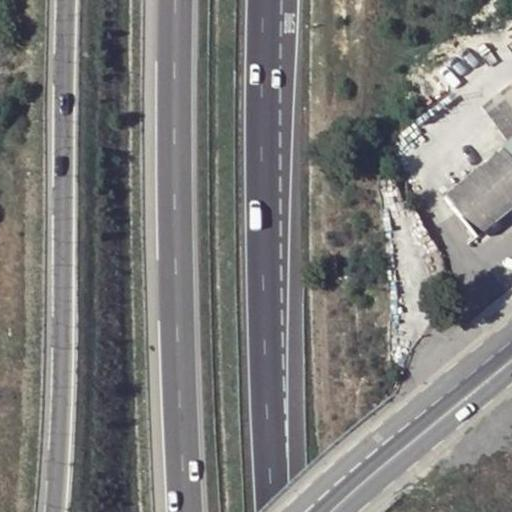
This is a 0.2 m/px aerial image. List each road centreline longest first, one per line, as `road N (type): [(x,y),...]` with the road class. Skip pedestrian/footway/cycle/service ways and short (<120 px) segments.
road 1 (motorway): [(68,0),(53,511)]
road 2 (motorway): [(284,511),(272,0)]
road 3 (motorway): [(179,0),(186,511)]
road 4 (secondary): [(511,332),(286,511)]
road 5 (secondary): [(340,511),(511,373)]
